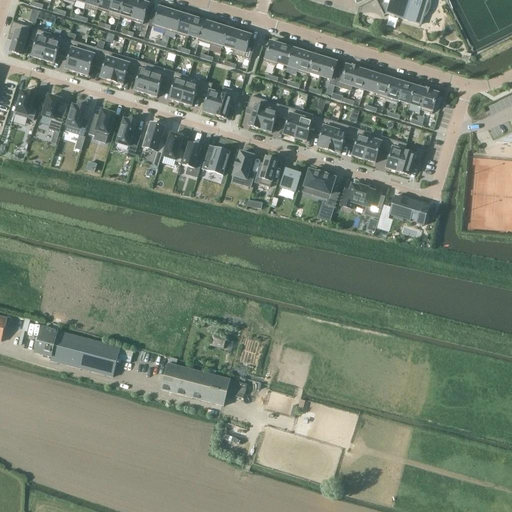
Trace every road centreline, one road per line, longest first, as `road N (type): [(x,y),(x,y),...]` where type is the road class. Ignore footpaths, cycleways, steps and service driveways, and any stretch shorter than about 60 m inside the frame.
road 1 (residential): [(467,85),(434,190),(422,195),(0,64)]
road 2 (track): [(0,217),(511,342)]
road 3 (track): [(0,168),(511,279)]
road 4 (residential): [(467,85),(191,0)]
road 5 (unknown): [(0,352),(214,412)]
